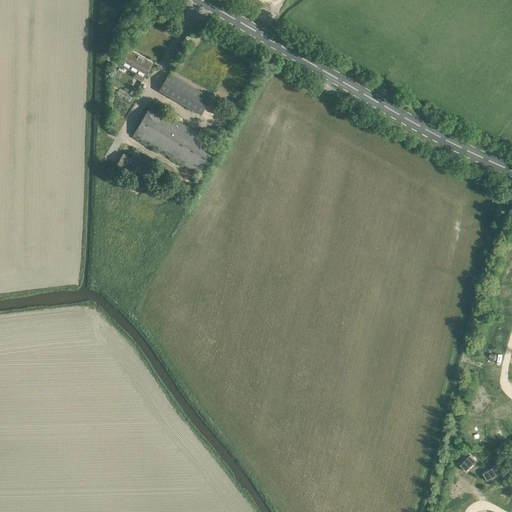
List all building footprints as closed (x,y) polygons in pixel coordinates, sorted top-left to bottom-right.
[(141,81),(151,64),(129,50),(121,64),(136,73),(134,77),(141,81)] [(200,115),(210,98),(169,74),(159,91),(200,115)] [(199,174),(216,144),(150,106),(133,136),(199,174)] [(142,166),(121,154),(113,169),(134,181),(142,166)] [(165,177),(165,173),(165,170),(163,166),(160,164),(158,163),(156,163),(153,163),(150,164),(149,166),(147,168),(146,169),(145,173),(146,177),(148,180),(151,182),(152,183),(155,183),(158,183),(160,182),(162,181),(164,179),(165,177)] [(476,460),(470,455),(460,464),(466,470),(476,460)] [(500,473),(495,465),(483,473),(487,480),(500,473)]
